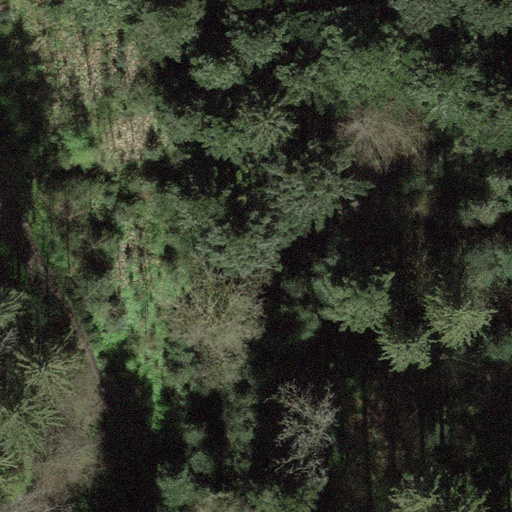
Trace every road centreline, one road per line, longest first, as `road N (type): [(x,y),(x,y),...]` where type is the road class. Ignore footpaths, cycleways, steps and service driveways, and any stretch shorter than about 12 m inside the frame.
road 1 (track): [(229,511),(414,0)]
road 2 (track): [(165,511),(0,185)]
